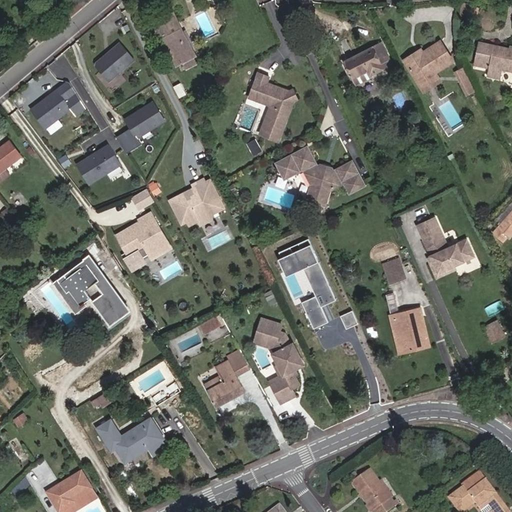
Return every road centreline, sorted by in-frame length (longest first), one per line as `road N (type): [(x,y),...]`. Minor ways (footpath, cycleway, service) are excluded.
road 1 (unclassified): [(178,511),(405,413),(448,410),(511,440)]
road 2 (residential): [(0,93),(105,0)]
